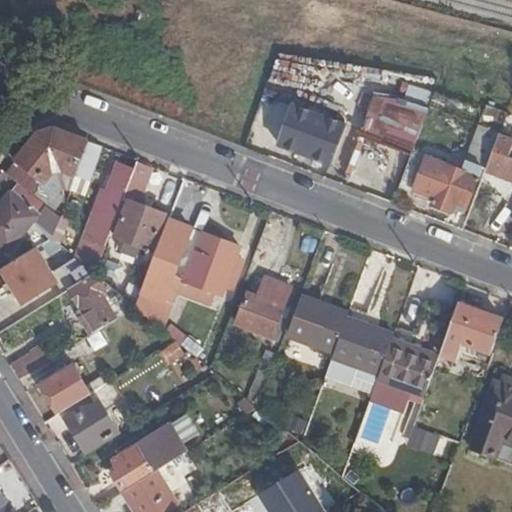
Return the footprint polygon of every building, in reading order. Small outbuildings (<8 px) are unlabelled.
[(317,110),(324,90),(302,85),(280,148),(287,150),(303,156),(332,167),(339,150),(346,153),(350,140),(343,137),(326,121),(328,115),(317,110)] [(367,141),(421,152),(431,105),(377,94),(367,141)] [(280,138),(292,106),(266,96),(254,128),(280,138)] [(7,153),(17,161),(38,134),(29,127),(7,153)] [(498,135),(499,133),(486,128),(473,164),(486,168),(498,135)] [(17,161),(6,174),(19,184),(35,195),(40,189),(43,185),(53,173),(61,172),(76,177),(90,143),(56,129),(38,134),(17,161)] [(486,168),(486,171),(511,180),(511,139),(498,135),(486,168)] [(102,148),(90,143),(76,177),(90,182),(102,148)] [(303,156),(287,150),(285,155),(301,161),(303,156)] [(476,177),(428,159),(415,191),(435,199),(432,205),(453,213),(456,204),(465,207),(476,177)] [(150,166),(137,160),(134,169),(123,200),(129,202),(136,205),(150,166)] [(123,200),(134,169),(114,162),(77,260),(95,274),(123,200)] [(151,195),(164,197),(169,173),(155,171),(151,195)] [(61,172),(53,173),(43,185),(40,189),(54,200),(58,194),(60,180),(61,172)] [(35,195),(19,184),(0,206),(0,253),(4,256),(35,219),(54,233),(60,218),(61,215),(35,195)] [(166,216),(136,205),(129,202),(115,238),(153,251),(166,216)] [(72,222),(60,218),(54,233),(52,239),(62,247),(72,222)] [(234,265),(239,250),(192,231),(175,278),(187,282),(183,294),(209,304),(213,293),(222,296),(225,288),(233,291),(242,268),(234,265)] [(57,283),(64,294),(69,290),(95,274),(77,260),(75,258),(51,273),(36,249),(2,270),(23,304),(57,283)] [(81,319),(91,336),(135,308),(125,299),(111,308),(101,293),(110,287),(95,274),(69,290),(85,316),(81,319)] [(273,338),(291,288),(266,279),(259,298),(248,294),(244,307),(240,306),(237,313),(241,314),(237,326),(273,338)] [(173,294),(146,283),(136,309),(160,328),(173,294)] [(350,314),(300,297),(285,336),(335,354),(350,314)] [(502,321),(458,304),(438,357),(455,362),(456,356),(486,367),(502,321)] [(351,309),(350,314),(335,354),(333,359),(380,375),(392,341),(394,335),(365,325),(368,315),(351,309)] [(88,356),(109,343),(103,332),(81,345),(88,356)] [(438,359),(392,341),(380,375),(378,381),(424,398),(438,359)] [(11,368),(20,381),(53,359),(43,343),(31,350),(33,354),(11,368)] [(249,402),(258,409),(277,356),(268,352),(249,402)] [(380,375),(333,359),(326,378),(373,394),(378,381),(380,375)] [(41,385),(59,414),(91,395),(73,365),(41,385)] [(217,376),(200,387),(205,394),(225,382),(217,376)] [(511,445),(511,382),(504,380),(502,387),(495,385),(470,452),(494,460),(501,441),(511,445)] [(85,453),(117,433),(100,403),(86,411),(84,408),(66,420),(85,453)] [(200,432),(188,413),(172,424),(184,443),(200,432)] [(292,421),(288,434),(299,443),(301,445),(308,427),(292,421)] [(151,475),(157,471),(189,452),(184,443),(172,424),(138,446),(153,470),(150,472),(151,475)] [(153,470),(138,446),(114,460),(120,470),(112,475),(121,490),(150,472),(153,470)] [(349,499),(360,493),(343,478),(328,467),(320,476),(349,499)] [(151,475),(123,492),(135,511),(167,511),(178,505),(157,471),(151,475)] [(15,511),(0,490),(0,511),(15,511)]
